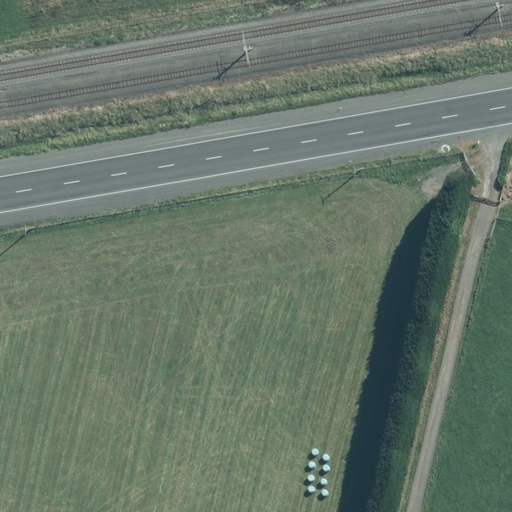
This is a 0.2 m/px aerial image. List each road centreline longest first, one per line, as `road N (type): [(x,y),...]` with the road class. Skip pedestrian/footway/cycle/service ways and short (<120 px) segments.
road 1 (secondary): [(511,105),(0,193)]
road 2 (track): [(402,511),(487,109)]
